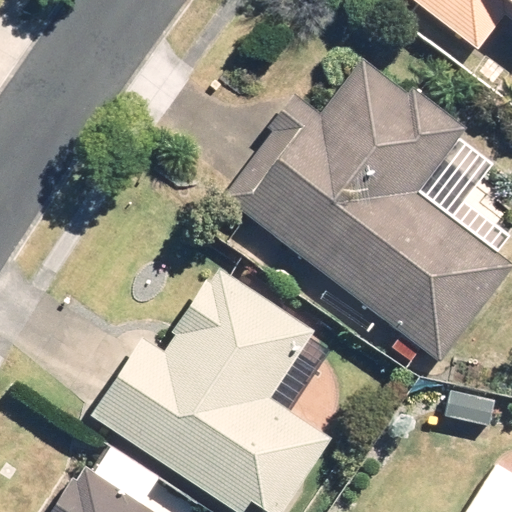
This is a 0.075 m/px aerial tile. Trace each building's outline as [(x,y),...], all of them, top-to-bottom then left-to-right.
[(511,12),(511,0),(410,0),(419,7),(424,0),(427,0),(487,45),(511,13),(511,12)] [(345,45),(231,192),(448,360),(511,277),(511,251),(428,186),(478,122),(417,75),(404,92),(345,45)] [(148,333),(97,405),(250,510),(260,496),(283,511),(288,511),(342,435),(278,391),(322,328),(225,260),(166,346),(148,333)] [(505,366),(459,362),(455,416),(501,419),(505,366)] [(511,511),(511,451),(501,451),(465,511),(511,511)] [(173,511),(96,461),(63,511),(173,511)]
